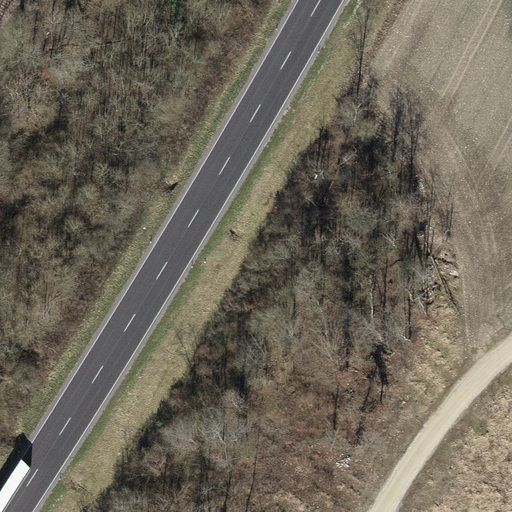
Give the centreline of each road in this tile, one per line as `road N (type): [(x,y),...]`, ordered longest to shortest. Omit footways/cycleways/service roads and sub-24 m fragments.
road 1 (primary): [(327,0),(266,113),(13,511)]
road 2 (track): [(372,511),(437,409),(511,345)]
